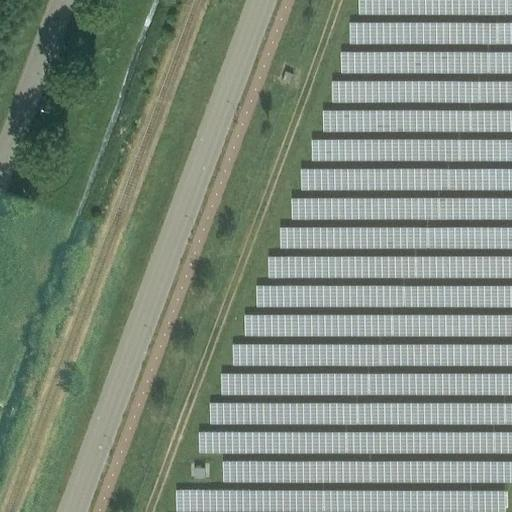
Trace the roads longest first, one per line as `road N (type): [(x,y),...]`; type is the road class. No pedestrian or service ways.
road 1 (tertiary): [(73,511),(263,0)]
road 2 (unclassified): [(0,177),(65,0)]
